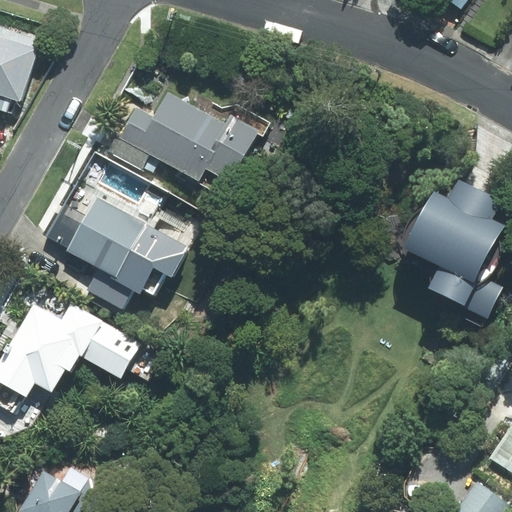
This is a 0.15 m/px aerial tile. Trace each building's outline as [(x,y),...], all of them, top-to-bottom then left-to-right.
[(446,0),(462,12),(470,0),(446,0)] [(0,28),(0,111),(9,115),(14,101),(23,104),(43,43),(0,28)] [(162,162),(202,183),(208,171),(233,185),(262,132),(232,117),(227,125),(169,93),(156,118),(138,109),(124,135),(121,133),(110,154),(143,172),(144,169),(155,174),(162,162)] [(95,188),(128,207),(141,184),(108,165),(95,188)] [(432,292),(492,321),(507,290),(483,278),(507,228),(495,223),(505,204),(461,182),(452,201),(437,194),(408,252),(443,269),(432,292)] [(98,199),(69,253),(114,277),(112,280),(144,297),(158,271),(175,280),(191,249),(98,199)] [(64,321),(35,304),(2,361),(5,363),(0,370),(0,410),(16,420),(36,385),(55,396),(78,356),(124,382),(145,345),(74,304),(64,321)] [(511,430),(490,462),(511,477),(511,430)] [(72,511),(83,493),(46,472),(23,511),(72,511)] [(508,511),(511,508),(511,507),(480,484),(458,511),(508,511)]
